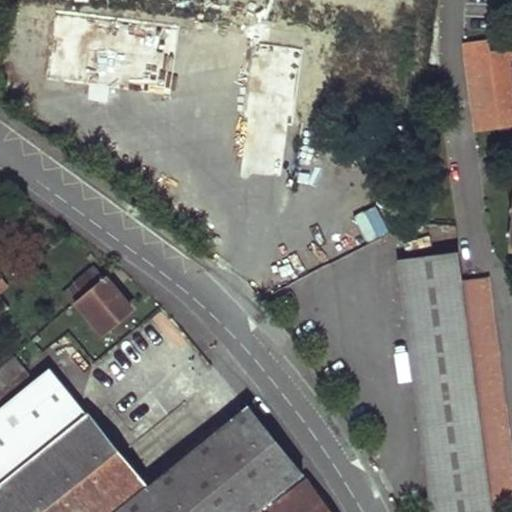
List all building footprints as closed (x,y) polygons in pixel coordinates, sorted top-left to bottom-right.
[(231,0),(7,0),(7,1),(290,37),(332,43),(335,12),(231,0)] [(44,62),(47,12),(25,10),(24,32),(32,32),(30,61),(44,62)] [(467,46),(478,134),(511,129),(511,114),(505,54),(492,55),(491,43),(467,46)] [(322,163),(301,162),(300,184),(321,185),(322,163)] [(16,209),(7,215),(25,243),(34,238),(16,209)] [(0,215),(0,251),(4,258),(26,244),(25,243),(7,215),(5,212),(0,215)] [(458,257),(398,264),(431,511),(491,511),(461,283),(458,257)] [(74,280),(84,291),(104,274),(93,264),(74,280)] [(76,298),(102,329),(130,306),(104,274),(84,291),(76,298)] [(461,283),(491,511),(511,511),(511,448),(490,280),(461,283)] [(0,365),(0,390),(26,370),(14,355),(0,365)] [(144,487),(49,366),(0,405),(0,511),(255,511),(260,509),(302,475),(246,404),(144,487)] [(330,511),(319,493),(310,479),(266,511),(262,511),(260,509),(255,511),(330,511)]
